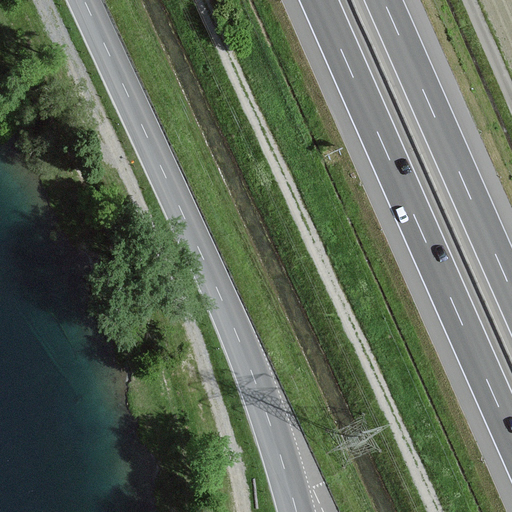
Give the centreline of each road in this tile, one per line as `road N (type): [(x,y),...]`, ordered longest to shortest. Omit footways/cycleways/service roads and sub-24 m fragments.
road 1 (track): [(437,511),(201,0)]
road 2 (tertiary): [(83,0),(241,349),(287,481)]
road 3 (motorway): [(319,0),(511,437)]
road 4 (motorway): [(511,290),(383,0)]
